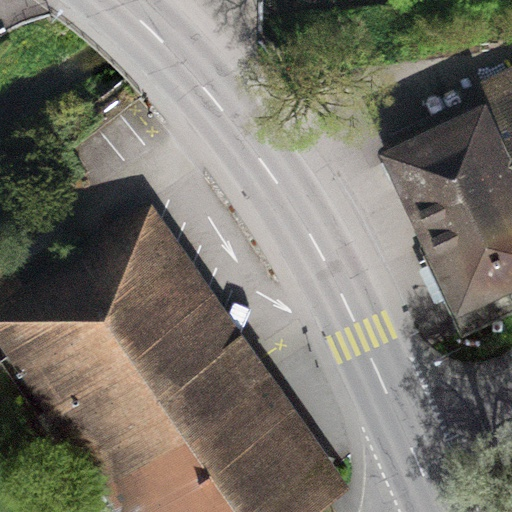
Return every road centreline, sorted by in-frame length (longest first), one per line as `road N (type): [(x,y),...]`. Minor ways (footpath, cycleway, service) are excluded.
road 1 (secondary): [(115,0),(194,83),(291,212),(435,508)]
road 2 (tertiary): [(511,415),(480,444),(435,508)]
